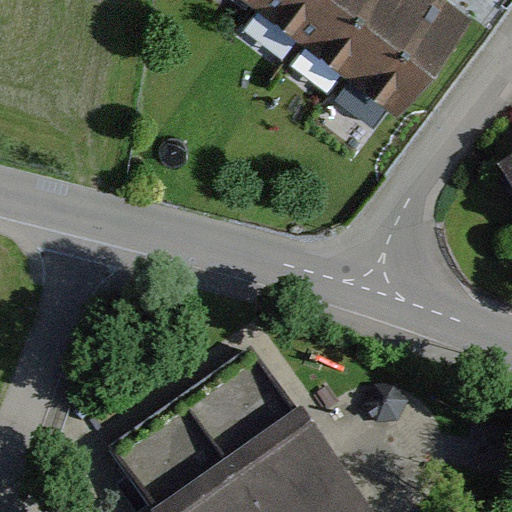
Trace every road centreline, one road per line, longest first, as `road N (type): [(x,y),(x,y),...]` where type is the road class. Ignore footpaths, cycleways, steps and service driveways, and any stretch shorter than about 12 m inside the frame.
road 1 (residential): [(88,212),(371,287)]
road 2 (residential): [(88,212),(72,283),(0,488)]
road 3 (residential): [(511,43),(404,203),(371,287)]
road 4 (residential): [(371,287),(511,346)]
